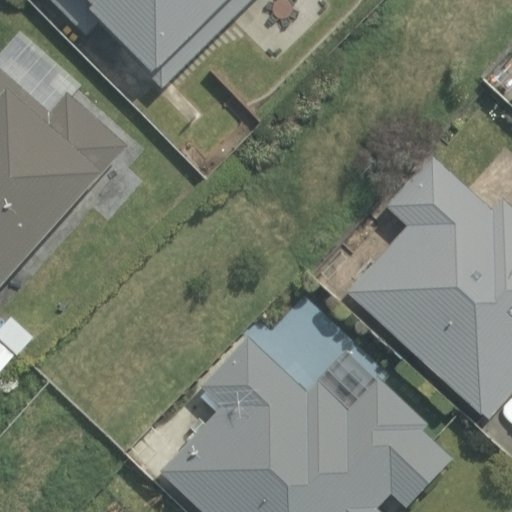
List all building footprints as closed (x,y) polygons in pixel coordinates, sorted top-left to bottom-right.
[(163,85),(248,0),(54,0),(86,31),(98,21),(163,85)] [(0,285),(126,144),(67,87),(45,107),(0,66),(0,285)] [(407,222),(347,290),(492,419),(511,396),(511,201),(504,195),(493,207),(431,153),(386,204),(407,222)] [(0,319),(0,338),(17,353),(35,332),(9,310),(0,319)] [(225,403),(162,470),(206,511),(387,511),(381,506),(392,494),(406,507),(453,457),(421,427),(427,420),(379,374),(349,406),(319,378),(307,391),(249,337),(205,384),(225,403)]
